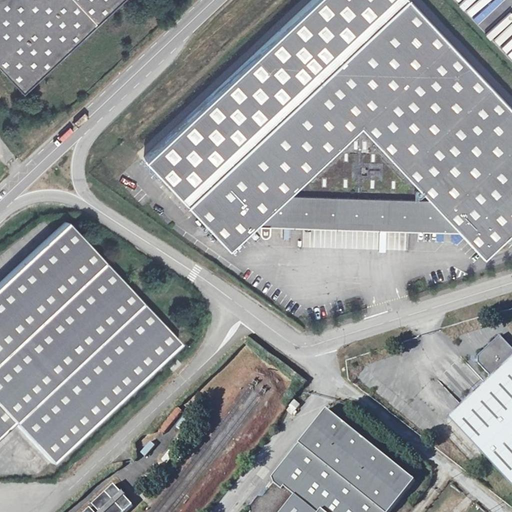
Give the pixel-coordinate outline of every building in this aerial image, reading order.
[(0,0),(0,66),(24,93),(122,0),(0,0)] [(179,205),(180,204),(215,242),(231,226),(247,211),(458,217),(487,248),(511,224),(511,114),(403,0),(308,0),(137,160),(179,205)] [(231,226),(215,242),(222,249),(250,223),(252,224),(262,224),(308,225),(319,225),(329,226),(340,226),(350,226),(361,227),(372,227),(382,227),(393,228),(404,228),(456,229),(480,255),(487,248),(458,217),(247,211),(231,226)] [(178,347),(66,223),(0,282),(0,434),(11,424),(48,465),(178,347)] [(262,224),(252,224),(253,230),(253,232),(254,234),(255,235),(257,235),(259,235),(261,234),(261,233),(262,230),(262,224)] [(496,383),(453,426),(511,486),(511,349),(500,338),(479,359),(479,366),(496,383)] [(300,405),(294,400),(290,405),(296,410),(300,405)] [(390,511),(416,479),(326,410),(272,479),(274,483),(264,497),(259,497),(251,509),(251,511),(390,511)] [(126,511),(133,506),(125,497),(126,496),(123,492),(122,493),(114,486),(93,506),(98,511),(93,511),(90,508),(86,511),(126,511)]
